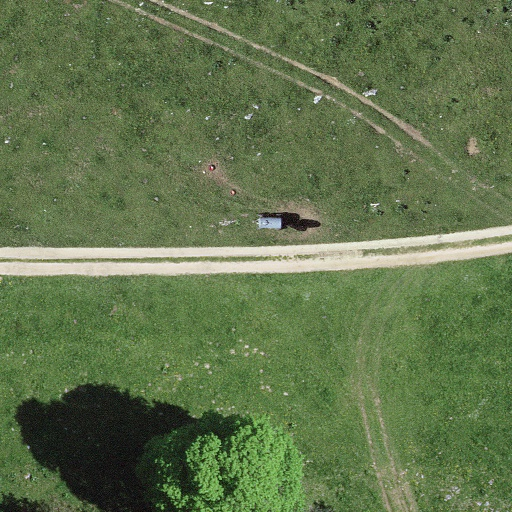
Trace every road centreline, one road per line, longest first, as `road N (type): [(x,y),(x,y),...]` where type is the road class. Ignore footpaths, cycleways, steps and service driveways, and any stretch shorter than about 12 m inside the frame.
road 1 (track): [(511,236),(404,254),(0,258)]
road 2 (track): [(108,0),(434,144),(511,166)]
